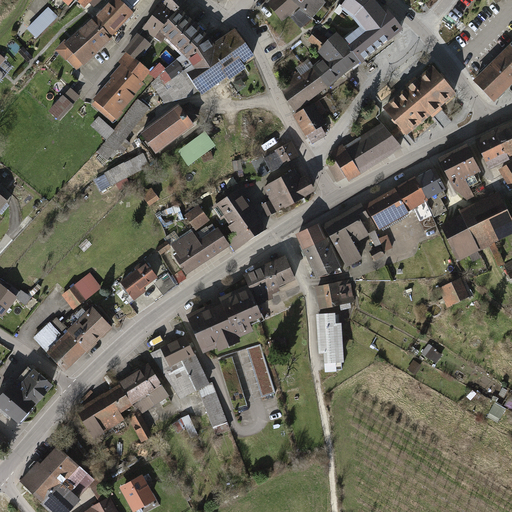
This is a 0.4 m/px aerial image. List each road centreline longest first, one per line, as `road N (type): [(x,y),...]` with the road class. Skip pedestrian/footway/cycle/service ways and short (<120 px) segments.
road 1 (tertiary): [(74,388),(160,313),(334,196)]
road 2 (residential): [(423,31),(312,162)]
road 3 (tertiary): [(334,196),(487,122)]
road 4 (track): [(332,511),(318,376)]
